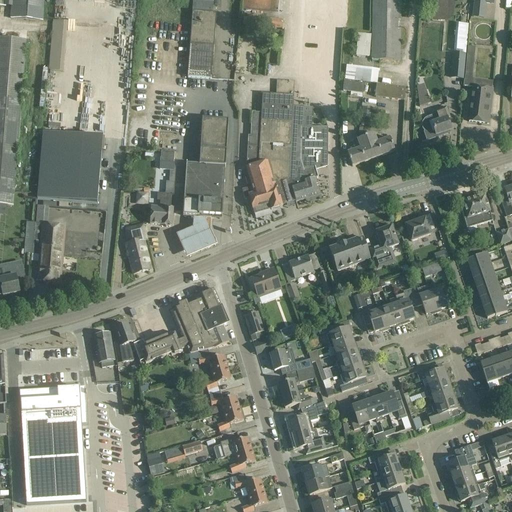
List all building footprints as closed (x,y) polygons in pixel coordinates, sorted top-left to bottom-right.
[(44,0),(11,0),(10,18),(43,21),(44,0)] [(213,0),(193,0),(192,12),(191,12),(187,79),(212,80),(216,13),(212,13),(213,0)] [(372,0),(371,50),(372,60),(400,61),(401,28),(398,28),(398,20),(401,21),(401,0),(372,0)] [(474,0),(473,15),(485,16),(486,4),(494,5),(494,0),(474,0)] [(283,21),(243,17),(243,26),(282,29),(283,21)] [(52,31),(66,32),(67,23),(53,22),(52,31)] [(468,25),(455,24),(453,53),(452,53),(450,79),(463,80),(468,25)] [(26,40),(0,38),(0,205),(13,206),(26,40)] [(467,47),(467,55),(474,56),(475,48),(467,47)] [(355,69),(354,82),(376,85),(376,86),(378,86),(378,85),(377,84),(378,72),(355,69)] [(294,147),(297,108),(293,108),(295,82),(277,81),(276,95),(263,94),(262,114),(252,113),(250,137),(253,137),(252,142),(248,142),(248,147),(247,147),(246,168),(249,176),(245,177),(247,186),(251,185),(252,189),(249,190),(249,188),(242,190),(245,200),(249,198),(253,210),(269,205),(271,210),(283,207),(282,206),(294,202),(290,180),(292,147),(294,147)] [(85,82),(83,92),(97,95),(99,85),(85,82)] [(344,82),(343,92),(364,94),(365,84),(344,82)] [(422,85),(417,87),(419,107),(428,104),(422,85)] [(378,86),(376,86),(374,97),(404,101),(405,90),(378,86)] [(473,91),(469,122),(488,124),(492,93),(493,91),(492,91),(473,88),(473,91)] [(124,99),(94,96),(93,115),(122,118),(124,99)] [(313,109),(297,108),(294,147),(292,147),(290,180),(294,202),(295,202),(296,203),(320,196),(316,179),(318,179),(315,170),(327,166),(327,168),(327,128),(312,127),(313,109)] [(426,141),(422,143),(422,144),(444,136),(444,134),(451,131),(447,119),(449,118),(446,108),(436,112),(437,115),(431,117),(428,118),(425,120),(423,123),(422,126),(423,129),(425,132),(423,133),(426,141)] [(228,121),(203,120),(200,165),(187,164),(184,206),(183,216),(199,218),(199,216),(221,217),(221,219),(222,204),(225,167),(228,121)] [(358,140),(361,149),(366,162),(381,157),(395,152),(391,143),(390,140),(377,144),(374,134),(358,140)] [(42,140),(36,207),(96,212),(100,160),(98,160),(99,145),(42,140)] [(366,162),(361,149),(347,154),(352,167),(366,162)] [(160,163),(159,170),(170,171),(170,175),(175,175),(176,169),(173,164),(174,153),(161,152),(161,158),(160,158),(160,163)] [(151,215),(150,225),(164,226),(166,228),(169,228),(171,226),(172,227),(173,217),(173,209),(174,195),(175,183),(166,182),(165,194),(161,194),(160,208),(151,207),(151,215)] [(511,187),(504,191),(508,202),(502,204),(506,218),(511,216),(511,187)] [(137,193),(136,193),(135,205),(148,206),(149,194),(137,193)] [(493,222),(485,195),(462,202),(465,211),(462,212),(467,230),(493,222)] [(40,226),(47,227),(49,208),(37,207),(36,223),(40,223),(40,226)] [(438,232),(431,213),(423,216),(425,219),(405,226),(411,242),(438,232)] [(54,228),(47,227),(40,226),(40,223),(36,223),(35,223),(34,233),(33,244),(32,252),(32,255),(33,251),(40,252),(38,281),(49,282),(60,283),(65,229),(54,228)] [(147,241),(143,226),(134,229),(137,242),(125,245),(133,275),(151,271),(143,242),(147,241)] [(398,246),(392,227),(376,233),(381,248),(370,251),(375,267),(392,261),(388,250),(398,246)] [(508,230),(496,234),(500,246),(511,243),(511,242),(508,230)] [(26,233),(25,243),(33,244),(34,233),(26,233)] [(366,248),(363,238),(356,241),(356,240),(329,249),(337,272),(363,262),(370,259),(366,248)] [(488,250),(486,246),(474,250),(473,247),(467,249),(469,257),(488,250)] [(446,250),(436,253),(438,263),(449,259),(446,250)] [(467,261),(470,271),(490,264),(487,254),(467,261)] [(315,255),(308,257),(289,264),(282,267),(282,268),(282,267),(288,283),(295,281),(294,280),(313,273),(313,271),(320,269),(315,255)] [(0,266),(0,294),(2,294),(3,296),(19,293),(17,284),(25,282),(21,262),(6,265),(0,266)] [(439,264),(432,266),(435,275),(442,272),(439,264)] [(490,264),(470,271),(474,281),(493,274),(490,264)] [(281,290),(273,270),(264,273),(264,275),(251,280),(258,297),(258,298),(281,290)] [(332,293),(325,271),(318,273),(323,287),(321,287),(324,296),(332,293)] [(386,280),(384,272),(376,274),(379,282),(386,280)] [(493,274),(474,281),(477,290),(497,283),(495,278),(493,274)] [(497,283),(477,290),(480,300),(500,293),(497,283)] [(437,292),(430,294),(437,314),(439,313),(438,311),(446,308),(443,299),(449,297),(444,285),(435,288),(437,292)] [(300,300),(295,286),(287,289),(292,303),(300,300)] [(373,295),(383,292),(382,288),(381,287),(371,291),(373,295)] [(412,295),(417,308),(422,306),(426,315),(433,313),(434,315),(437,314),(430,294),(427,287),(417,290),(418,293),(412,295)] [(205,323),(208,334),(214,348),(229,343),(222,328),(229,325),(214,291),(213,290),(201,295),(201,296),(200,297),(202,299),(194,302),(200,317),(198,318),(201,324),(205,323)] [(417,308),(412,295),(411,290),(403,293),(403,295),(396,297),(398,305),(405,325),(407,324),(406,322),(414,319),(411,310),(417,308)] [(500,293),(480,300),(484,310),(506,302),(503,303),(502,298),(505,297),(503,292),(500,293)] [(359,295),(354,297),(359,310),(364,308),(359,295)] [(171,309),(181,333),(183,337),(188,348),(187,348),(190,355),(214,348),(208,334),(205,323),(201,324),(198,318),(200,317),(194,302),(187,305),(186,303),(171,309)] [(506,302),(484,310),(487,319),(495,317),(507,313),(505,307),(508,306),(506,302)] [(387,304),(394,326),(402,324),(402,326),(405,325),(398,305),(391,307),(390,303),(387,304)] [(394,326),(387,304),(384,305),(385,309),(378,311),(385,332),(388,331),(387,329),(394,326)] [(383,333),(385,332),(378,311),(377,308),(361,314),(365,326),(371,324),(374,333),(382,331),(383,333)] [(263,332),(257,314),(245,318),(250,336),(251,336),(252,342),(261,339),(259,333),(263,332)] [(96,335),(111,332),(110,324),(94,328),(96,335)] [(127,325),(124,326),(122,325),(119,326),(118,328),(116,329),(122,346),(120,347),(122,363),(134,361),(130,343),(136,341),(134,336),(131,336),(127,325)] [(351,339),(349,332),(351,331),(350,328),(341,331),(339,326),(325,331),(327,336),(326,337),(330,347),(351,339)] [(296,327),(289,330),(292,336),(298,334),(296,327)] [(115,361),(110,334),(94,337),(99,363),(101,363),(102,369),(114,367),(113,361),(115,361)] [(136,345),(132,347),(140,366),(145,364),(146,365),(170,355),(171,356),(183,353),(181,350),(187,347),(183,337),(177,339),(175,334),(166,337),(146,345),(146,346),(139,348),(139,349),(137,349),(136,345)] [(334,348),(337,355),(357,348),(356,346),(354,347),(351,339),(330,347),(331,349),(334,348)] [(269,340),(253,345),(257,356),(272,350),(269,340)] [(335,363),(337,366),(358,359),(356,351),(358,351),(357,348),(337,355),(339,361),(335,363)] [(280,353),(270,356),(274,372),(280,370),(282,376),(296,372),(304,370),(302,362),(296,364),(292,350),(280,353)] [(511,375),(511,361),(510,354),(500,357),(507,377),(511,375)] [(212,373),(227,368),(223,356),(211,360),(210,356),(209,356),(209,357),(200,359),(198,359),(199,365),(209,364),(212,373)] [(497,381),(507,377),(500,357),(490,361),(497,381)] [(358,359),(337,366),(338,369),(341,368),(344,375),(364,368),(363,365),(361,366),(358,359)] [(487,384),(497,381),(490,361),(480,364),(483,372),(483,373),(487,384)] [(230,380),(227,368),(212,373),(214,382),(205,385),(208,391),(209,391),(218,387),(218,388),(219,387),(218,384),(230,380)] [(288,382),(278,385),(282,397),(297,393),(295,385),(316,380),(312,368),(304,370),(296,372),(298,379),(294,381),(288,382)] [(364,368),(344,375),(340,376),(343,386),(339,387),(342,393),(358,388),(356,382),(365,379),(363,371),(365,370),(364,368)] [(432,368),(416,373),(419,382),(422,381),(425,388),(429,387),(449,379),(448,377),(446,378),(443,370),(434,374),(432,368)] [(423,400),(429,398),(450,390),(448,383),(450,382),(449,379),(429,387),(431,393),(428,394),(428,395),(427,395),(426,393),(421,395),(423,400)] [(20,392),(26,506),(86,503),(79,389),(20,392)] [(333,390),(330,389),(325,391),(328,398),(335,395),(333,390)] [(431,407),(431,408),(456,399),(455,397),(453,398),(450,390),(429,398),(430,400),(433,399),(435,406),(431,407)] [(303,391),(297,393),(282,397),(282,398),(279,399),(281,406),(284,405),(285,409),(296,406),(298,411),(317,405),(315,399),(310,400),(305,401),(303,391)] [(224,414),(239,409),(236,398),(223,401),(220,392),(210,396),(211,407),(221,405),(224,414)] [(389,416),(390,419),(396,417),(398,421),(407,418),(401,401),(396,404),(392,394),(385,397),(384,394),(381,395),(389,416)] [(379,419),(380,422),(383,421),(382,418),(389,416),(381,395),(379,396),(380,398),(372,401),(379,419)] [(457,402),(456,399),(431,408),(434,414),(430,416),(433,425),(450,419),(448,413),(457,410),(454,402),(457,402)] [(364,401),(362,402),(369,423),(376,420),(377,424),(380,422),(379,419),(372,401),(365,403),(364,401)] [(369,423),(362,402),(359,403),(360,405),(352,408),(356,417),(350,419),(354,431),(363,428),(362,425),(369,423)] [(306,418),(289,423),(293,437),(308,432),(313,431),(310,422),(318,420),(317,417),(327,414),(325,409),(324,405),(324,403),(314,407),(314,408),(311,409),(301,411),(301,412),(304,411),(306,418)] [(243,421),(239,409),(224,414),(226,423),(217,427),(220,433),(230,428),(231,429),(230,425),(243,421)] [(171,419),(165,421),(166,427),(173,425),(171,419)] [(293,438),(291,438),(292,444),(294,444),(296,450),(314,446),(316,453),(313,453),(313,454),(326,450),(323,441),(323,437),(318,439),(316,430),(313,431),(308,432),(293,437),(293,438)] [(201,431),(196,434),(199,439),(204,436),(201,431)] [(386,441),(385,438),(384,433),(374,437),(376,445),(386,441)] [(511,439),(511,436),(501,439),(510,464),(511,463),(511,439)] [(236,455),(251,451),(248,439),(239,441),(238,438),(220,444),(222,449),(215,451),(218,461),(236,455)] [(493,445),(488,447),(495,469),(510,464),(501,439),(492,443),(493,445)] [(203,451),(200,443),(182,449),(184,456),(185,457),(203,451)] [(459,461),(447,465),(451,475),(471,467),(476,466),(471,452),(469,447),(456,451),(459,461)] [(182,448),(165,453),(167,461),(184,456),(182,449),(182,448)] [(251,451),(236,455),(239,464),(229,468),(232,474),(237,472),(247,468),(246,465),(255,463),(251,451)] [(344,460),(342,454),(330,458),(332,464),(344,460)] [(378,473),(398,466),(395,456),(383,460),(381,455),(368,460),(370,465),(375,463),(378,473)] [(158,460),(148,463),(151,477),(162,474),(158,460)] [(378,473),(373,474),(376,484),(401,475),(398,466),(378,473)] [(302,472),(306,484),(323,479),(320,467),(302,472)] [(471,467),(451,475),(454,484),(467,480),(475,477),(471,467)] [(248,496),(263,492),(260,480),(247,484),(245,475),(230,479),(233,490),(237,489),(245,487),(246,489),(240,490),(242,498),(248,496)] [(405,485),(401,475),(376,484),(379,494),(377,494),(379,500),(402,492),(400,487),(405,485)] [(467,480),(454,484),(457,493),(478,486),(475,477),(467,480)] [(329,478),(323,479),(306,484),(309,496),(327,491),(326,491),(332,489),(329,478)] [(363,488),(361,482),(354,484),(356,490),(363,488)] [(334,494),(334,495),(352,490),(350,483),(334,487),(336,494),(334,494)] [(478,486),(457,493),(458,497),(457,499),(458,502),(460,502),(460,503),(467,501),(470,510),(483,505),(487,504),(489,503),(486,494),(481,496),(480,492),(485,490),(483,485),(478,486)] [(352,490),(334,495),(335,500),(346,497),(349,508),(357,506),(354,495),(353,492),(352,490)] [(267,504),(263,492),(248,496),(251,505),(241,509),(242,511),(251,511),(255,511),(254,508),(267,504)] [(385,504),(388,511),(393,511),(409,507),(406,497),(407,496),(404,497),(402,492),(379,500),(381,505),(385,504)] [(11,511),(11,501),(10,501),(6,501),(4,501),(5,506),(3,506),(3,511),(11,511)] [(314,511),(336,511),(338,511),(335,511),(332,511),(329,501),(312,506),(314,511)]
